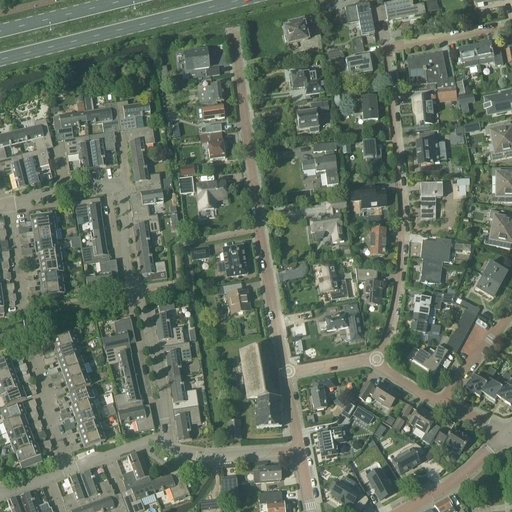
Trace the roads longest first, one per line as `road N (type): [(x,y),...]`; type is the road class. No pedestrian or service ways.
road 1 (residential): [(373,358),(392,312),(399,251),(385,50),(511,26)]
road 2 (residential): [(284,373),(231,31)]
road 3 (residential): [(165,440),(162,396),(130,291),(116,182)]
road 4 (primary): [(0,58),(236,0)]
road 5 (residential): [(401,511),(445,487),(507,433)]
road 6 (primary): [(128,0),(0,31)]
road 7 (residential): [(68,468),(33,348)]
